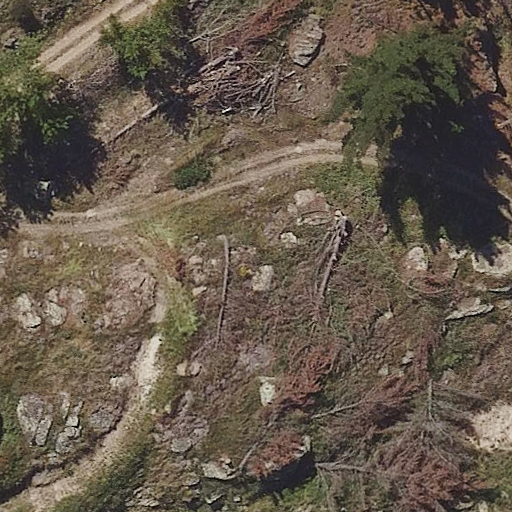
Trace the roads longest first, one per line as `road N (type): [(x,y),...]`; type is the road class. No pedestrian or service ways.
road 1 (track): [(0,213),(95,223),(209,194),(314,150),(407,149),(483,183),(511,212)]
road 2 (track): [(153,208),(165,266),(146,375),(114,451),(48,495),(2,511)]
